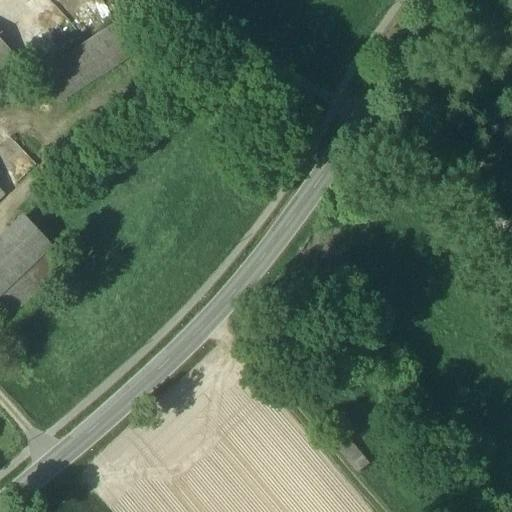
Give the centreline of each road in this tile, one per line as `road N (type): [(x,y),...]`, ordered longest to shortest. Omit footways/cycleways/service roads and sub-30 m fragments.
road 1 (secondary): [(0,506),(216,318),(446,0)]
road 2 (track): [(373,511),(216,318)]
